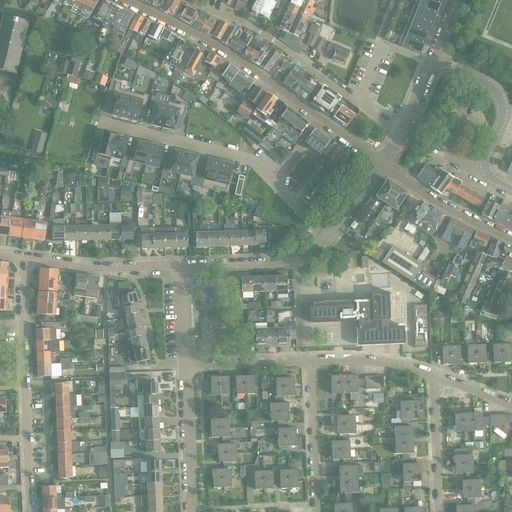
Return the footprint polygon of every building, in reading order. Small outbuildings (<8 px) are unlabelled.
[(71,10),(76,0),(66,0),(63,6),(71,10)] [(80,14),(87,0),(76,0),(71,10),(80,14)] [(89,18),(98,0),(87,0),(80,14),(89,18)] [(104,23),(112,5),(101,0),(92,18),(104,23)] [(159,10),(163,0),(137,0),(159,11),(159,10)] [(173,16),(180,1),(177,0),(163,0),(159,10),(163,12),(164,14),(167,15),(168,15),(173,17),(173,16)] [(240,0),(238,0),(235,8),(243,12),(247,3),(240,0)] [(259,16),(263,8),(264,4),(257,0),(251,13),(259,16)] [(277,9),(279,5),(268,0),(266,0),(264,4),(263,8),(271,12),(273,7),(277,9)] [(303,0),(300,8),(313,14),(315,10),(311,8),(315,0),(317,0),(320,1),(320,0),(303,0)] [(436,14),(440,4),(430,0),(416,0),(414,5),(436,14)] [(191,27),(199,11),(180,1),(173,16),(191,27)] [(296,16),(300,8),(290,3),(288,8),(285,7),(283,10),(296,16)] [(114,29),(123,11),(112,5),(104,23),(102,26),(113,31),(114,29)] [(432,24),(436,14),(414,5),(410,16),(432,24)] [(269,16),(271,12),(263,8),(259,16),(271,22),(273,18),(269,16)] [(311,18),(313,14),(300,8),(296,16),(306,21),(308,16),(311,18)] [(292,25),(296,16),(283,10),(281,14),(285,16),(283,20),(292,25)] [(124,34),(133,16),(123,11),(113,31),(123,36),(124,34)] [(200,31),(208,16),(199,11),(191,27),(200,31)] [(251,14),(248,18),(253,21),(255,23),(255,24),(260,27),(263,22),(257,19),(258,17),(251,14)] [(137,33),(144,19),(136,15),(126,35),(130,37),(133,31),(137,33)] [(209,36),(217,21),(208,16),(200,31),(209,36)] [(304,25),(306,21),(296,16),(292,25),(305,31),(307,27),(304,25)] [(428,34),(432,24),(410,16),(406,26),(428,34)] [(0,70),(16,75),(28,23),(3,17),(1,23),(0,22),(0,70)] [(144,37),(151,23),(144,19),(137,33),(144,37)] [(285,40),(292,25),(283,20),(281,24),(278,23),(275,28),(282,31),(279,38),(285,40)] [(221,41),(229,26),(220,22),(212,36),(221,41)] [(164,29),(154,24),(143,44),(149,47),(153,39),(157,41),(160,37),(161,34),(164,29)] [(64,28),(57,25),(54,32),(61,35),(64,28)] [(298,38),(300,33),(304,35),(305,31),(292,25),(285,40),(283,43),(287,45),(289,46),(294,36),(298,38)] [(318,38),(322,29),(313,25),(309,33),(311,34),(306,45),(313,48),(317,37),(318,38)] [(424,44),(428,34),(406,26),(402,36),(424,44)] [(237,40),(241,33),(231,27),(221,43),(229,47),(234,39),(237,40)] [(161,34),(160,37),(173,44),(175,38),(176,36),(165,31),(163,35),(161,34)] [(270,50),(248,36),(245,40),(249,42),(245,48),(247,49),(264,60),(270,50)] [(420,55),(424,44),(402,36),(398,46),(402,47),(401,47),(420,55)] [(180,52),(185,43),(175,38),(173,44),(164,61),(169,64),(171,59),(178,62),(183,54),(180,52)] [(320,51),(321,47),(324,40),(318,38),(313,48),(320,51)] [(241,54),(246,46),(237,40),(234,39),(229,47),(241,54)] [(348,55),(350,51),(330,43),(326,51),(332,54),(329,60),(344,66),(349,56),(348,55)] [(200,65),(205,55),(196,50),(196,49),(193,47),(191,51),(194,53),(189,62),(198,68),(200,65)] [(264,60),(247,49),(242,56),(259,67),(264,60)] [(136,53),(130,50),(127,56),(133,59),(136,53)] [(280,67),(286,58),(277,52),(276,54),(270,50),(264,60),(259,67),(268,72),(275,63),(280,67)] [(228,63),(209,52),(204,62),(213,66),(215,67),(214,69),(219,72),(219,71),(222,68),(224,69),(228,63)] [(288,72),(293,63),(286,58),(280,67),(275,63),(268,72),(279,80),(283,75),(284,75),(287,71),(288,72)] [(65,74),(69,62),(63,60),(59,72),(65,74)] [(76,77),(80,65),(70,62),(67,74),(76,77)] [(193,77),(198,68),(189,62),(184,70),(193,77)] [(254,82),(230,64),(221,77),(235,86),(237,82),(244,87),(241,91),(245,94),(254,82)] [(207,74),(203,72),(205,68),(200,65),(198,68),(193,77),(203,82),(207,74)] [(217,82),(223,73),(219,71),(219,72),(214,69),(215,67),(213,66),(207,77),(217,82)] [(91,82),(94,73),(85,70),(82,80),(91,82)] [(176,83),(181,75),(175,70),(170,79),(176,83)] [(290,88),(299,76),(292,71),(282,83),(290,88)] [(105,86),(108,78),(98,75),(94,84),(104,87),(105,85),(105,86)] [(298,94),(307,82),(299,76),(290,88),(298,94)] [(116,82),(111,99),(117,100),(119,90),(120,90),(122,84),(116,82)] [(307,82),(298,94),(305,100),(314,88),(307,82)] [(254,109),(265,92),(257,86),(246,103),(254,109)] [(318,109),(331,91),(324,86),(311,104),(318,109)] [(68,103),(72,91),(65,89),(62,101),(68,103)] [(117,100),(113,116),(125,119),(131,93),(120,90),(119,90),(117,100)] [(330,114),(341,98),(331,91),(318,109),(328,117),(330,114)] [(131,93),(125,119),(137,122),(141,107),(144,96),(143,96),(131,93)] [(186,93),(183,98),(190,103),(194,98),(186,93)] [(144,96),(141,107),(146,108),(149,96),(143,94),(143,96),(144,96)] [(270,110),(277,100),(268,94),(254,113),(265,122),(267,119),(266,119),(272,111),(270,110)] [(151,96),(148,108),(154,110),(156,102),(157,102),(158,98),(151,96)] [(453,100),(451,105),(460,109),(462,105),(453,100)] [(247,119),(254,109),(246,103),(244,101),(236,112),(247,119)] [(267,119),(265,122),(273,128),(287,109),(288,107),(280,101),(279,102),(272,111),(266,119),(267,119)] [(154,110),(150,125),(151,125),(151,126),(161,128),(162,128),(168,105),(167,105),(157,102),(156,102),(154,110)] [(168,105),(162,128),(163,128),(163,129),(173,131),(174,131),(178,116),(181,105),(180,105),(168,102),(167,105),(168,105)] [(181,105),(178,116),(183,117),(186,105),(180,103),(180,105),(181,105)] [(347,127),(354,116),(341,106),(333,117),(347,127)] [(273,128),(272,129),(283,137),(294,145),(296,141),(300,135),(308,124),(287,109),(273,128)] [(242,132),(250,139),(259,130),(252,122),(242,132)] [(315,128),(305,142),(305,143),(321,154),(314,163),(323,170),(325,168),(331,159),(328,157),(336,147),(337,145),(335,144),(315,129),(316,129),(315,128)] [(99,150),(97,159),(98,159),(109,162),(110,162),(111,157),(110,157),(116,136),(104,133),(99,150)] [(116,136),(110,157),(111,157),(122,160),(123,160),(124,156),(128,139),(116,136)] [(134,158),(133,162),(134,163),(145,165),(151,145),(138,142),(134,158)] [(268,144),(265,149),(270,153),(273,148),(268,144)] [(151,145),(145,165),(158,168),(159,164),(161,153),(163,148),(151,145)] [(331,159),(325,168),(330,172),(341,156),(343,152),(336,147),(328,157),(331,159)] [(94,148),(91,160),(97,162),(98,159),(97,159),(99,150),(94,148)] [(169,167),(168,172),(169,172),(180,175),(185,154),(184,153),(175,151),(173,151),(169,167)] [(180,175),(179,179),(190,182),(191,182),(194,173),(198,157),(196,156),(187,154),(185,154),(180,175)] [(304,155),(288,175),(308,192),(315,183),(325,172),(323,170),(314,163),(304,155)] [(122,160),(120,168),(126,169),(129,157),(124,156),(123,160),(122,160)] [(126,169),(125,174),(131,175),(134,163),(133,162),(134,158),(129,157),(126,169)] [(204,176),(201,188),(213,191),(214,191),(215,188),(214,187),(220,162),(208,159),(204,176)] [(8,162),(7,171),(18,173),(19,173),(20,164),(20,163),(8,162)] [(220,162),(214,187),(215,188),(226,190),(233,165),(220,162)] [(29,165),(21,163),(19,176),(27,177),(29,165)] [(430,188),(439,175),(425,165),(416,178),(430,188)] [(164,166),(161,178),(167,179),(169,172),(168,172),(169,167),(164,166)] [(445,189),(453,179),(442,171),(439,175),(430,188),(441,196),(445,189)] [(325,172),(315,183),(321,188),(330,176),(325,172)] [(190,182),(190,185),(196,187),(199,174),(194,173),(191,182),(190,182)] [(74,185),(74,174),(64,174),(64,186),(74,185)] [(199,174),(196,187),(201,188),(204,176),(199,174)] [(85,178),(77,178),(76,187),(85,187),(85,178)] [(455,194),(460,184),(461,182),(453,178),(453,179),(445,189),(450,192),(449,193),(453,195),(453,194),(455,194)] [(107,179),(98,179),(99,187),(107,187),(107,179)] [(386,203),(397,187),(388,180),(376,197),(386,203)] [(485,199),(460,184),(455,194),(479,208),(481,205),(485,199)] [(396,210),(407,193),(397,187),(386,203),(396,210)] [(154,193),(153,204),(163,204),(163,194),(154,193)] [(493,222),(500,207),(488,201),(485,207),(481,216),(493,222)] [(416,228),(429,206),(421,202),(408,223),(416,228)] [(64,242),(64,228),(64,220),(54,220),(55,213),(56,206),(51,205),(50,212),(49,220),(47,236),(52,237),(52,242),(64,242)] [(511,230),(511,229),(511,209),(500,205),(500,207),(493,222),(511,230)] [(424,233),(437,211),(429,206),(416,228),(424,233)] [(261,218),(264,211),(257,207),(254,215),(261,218)] [(1,217),(0,221),(0,235),(0,236),(4,236),(5,236),(9,236),(13,213),(9,212),(2,211),(1,217)] [(432,238),(445,216),(437,211),(424,233),(432,238)] [(20,238),(23,220),(16,219),(16,213),(13,213),(9,236),(13,237),(14,238),(17,238),(19,238),(20,238)] [(242,246),(242,232),(234,232),(234,218),(230,218),(230,220),(231,246),(242,246)] [(464,248),(473,230),(451,219),(442,237),(447,239),(446,241),(458,247),(459,245),(464,248)] [(87,241),(87,227),(87,220),(75,221),(75,227),(75,241),(87,241)] [(121,240),(121,226),(121,220),(110,220),(110,226),(110,240),(121,240)] [(133,240),(133,226),(133,220),(121,220),(121,226),(121,240),(133,240)] [(231,246),(230,220),(226,220),(226,225),(224,225),(224,233),(219,233),(219,247),(231,246)] [(33,240),(36,222),(25,221),(22,238),(23,238),(24,239),(28,240),(29,239),(33,240)] [(219,247),(219,233),(218,226),(211,226),(211,221),(207,221),(207,226),(207,247),(219,247)] [(354,230),(358,225),(354,221),(350,227),(354,230)] [(44,241),(47,224),(36,222),(33,240),(37,240),(38,241),(41,242),(43,241),(44,241)] [(99,241),(98,227),(98,223),(93,223),(93,227),(87,227),(87,241),(99,241)] [(110,240),(110,226),(98,227),(99,241),(110,240)] [(207,247),(207,226),(203,226),(199,226),(200,233),(195,233),(196,248),(207,247)] [(271,226),(258,227),(256,227),(257,232),(253,232),(254,246),(265,245),(265,240),(271,240),(271,226)] [(75,241),(75,227),(64,228),(64,242),(75,241)] [(176,248),(176,229),(176,228),(164,229),(165,249),(176,248)] [(153,249),(153,229),(141,229),(141,249),(153,249)] [(165,249),(164,229),(153,229),(153,249),(165,249)] [(188,248),(187,229),(176,229),(176,248),(188,248)] [(281,248),(291,234),(283,229),(278,236),(281,238),(276,245),(281,248)] [(254,246),(253,232),(242,232),(242,246),(254,246)] [(485,248),(490,238),(476,232),(469,247),(474,249),(476,244),(485,248)] [(367,240),(364,238),(356,233),(353,239),(356,240),(364,245),(367,240)] [(496,259),(502,243),(493,239),(486,255),(487,256),(496,259)] [(366,247),(364,245),(356,240),(353,245),(363,252),(366,247)] [(427,244),(418,261),(423,263),(432,246),(427,244)] [(511,259),(511,246),(505,244),(500,255),(511,259)] [(423,265),(392,246),(382,263),(412,282),(421,269),(423,265)] [(371,257),(370,257),(376,260),(377,260),(382,251),(377,247),(371,256),(371,257)] [(487,256),(486,255),(477,251),(472,262),(482,266),(487,256)] [(511,273),(511,259),(500,255),(499,258),(504,260),(500,268),(503,269),(503,270),(511,273)] [(454,279),(461,265),(463,261),(461,260),(462,258),(457,256),(454,259),(452,264),(450,263),(444,275),(454,279)] [(477,279),(482,266),(472,262),(467,275),(477,279)] [(9,270),(10,264),(0,263),(0,274),(8,275),(8,270),(9,270)] [(57,277),(57,270),(40,269),(40,270),(39,272),(39,275),(40,276),(39,280),(59,282),(60,277),(57,277)] [(429,294),(436,279),(421,269),(412,282),(429,294)] [(509,285),(511,277),(511,273),(503,270),(499,282),(509,285)] [(8,281),(8,275),(0,274),(0,286),(9,287),(9,281),(8,281)] [(505,295),(509,285),(499,282),(487,277),(488,277),(482,274),(480,278),(486,281),(486,280),(488,281),(492,282),(489,289),(495,291),(505,295)] [(85,297),(86,291),(88,277),(76,275),(73,296),(85,297)] [(450,290),(454,279),(444,275),(441,281),(437,279),(432,291),(444,295),(447,288),(450,290)] [(473,287),(477,279),(467,275),(463,283),(473,287)] [(97,292),(99,278),(88,277),(86,291),(97,292)] [(276,291),(275,277),(265,278),(265,292),(276,291)] [(287,280),(287,277),(275,277),(276,291),(276,295),(288,295),(288,291),(287,280)] [(253,292),(252,278),(241,279),(241,293),(253,292)] [(265,292),(265,278),(252,278),(253,292),(265,292)] [(56,292),(57,285),(59,285),(59,282),(39,280),(39,284),(38,285),(38,288),(39,289),(39,291),(56,292)] [(468,299),(473,287),(463,283),(458,295),(462,297),(460,303),(464,304),(466,299),(468,299)] [(8,294),(9,287),(0,286),(0,299),(7,299),(7,294),(8,294)] [(500,308),(505,295),(495,291),(495,292),(489,290),(485,300),(486,301),(485,303),(490,304),(500,308)] [(61,299),(56,299),(56,294),(39,292),(39,294),(38,295),(37,298),(38,299),(38,304),(55,305),(63,305),(67,306),(68,302),(68,301),(61,301),(61,299)] [(138,304),(135,292),(117,296),(120,308),(138,304)] [(314,307),(309,307),(310,323),(311,323),(311,322),(312,322),(325,322),(326,322),(340,321),(340,322),(341,322),(341,321),(350,321),(355,321),(359,321),(359,327),(359,329),(357,329),(358,346),(404,344),(404,331),(404,327),(389,328),(389,320),(389,319),(388,319),(387,293),(388,293),(388,292),(386,292),(377,293),(373,293),(371,293),(371,300),(366,300),(313,302),(314,307)] [(497,317),(500,308),(490,304),(485,303),(484,302),(484,303),(479,301),(476,312),(481,314),(482,312),(487,314),(497,317)] [(74,315),(75,303),(68,302),(67,306),(67,309),(66,314),(74,315)] [(54,322),(55,305),(38,304),(38,308),(37,309),(37,312),(37,313),(37,315),(45,315),(45,322),(54,322)] [(140,315),(138,304),(120,308),(119,308),(121,319),(140,315)] [(441,307),(434,304),(432,309),(439,312),(441,307)] [(426,306),(414,307),(415,349),(427,349),(426,306)] [(142,326),(140,315),(121,319),(123,330),(129,329),(142,326)] [(296,338),(295,322),(289,323),(289,328),(278,329),(279,347),(290,347),(290,338),(296,338)] [(56,341),(56,329),(59,329),(58,323),(41,323),(42,329),(36,330),(36,342),(49,341),(56,341)] [(267,348),(267,329),(256,330),(256,324),(250,324),(250,340),(255,340),(256,348),(267,348)] [(279,347),(278,329),(278,325),(274,325),(274,329),(267,329),(267,348),(279,347)] [(145,337),(142,326),(129,329),(131,340),(145,337)] [(103,339),(103,331),(95,331),(95,339),(103,339)] [(147,349),(145,337),(131,340),(134,352),(147,349)] [(50,353),(49,341),(36,342),(37,354),(50,353)] [(59,341),(56,341),(49,341),(50,353),(59,353),(59,341)] [(511,362),(511,351),(511,344),(502,345),(502,363),(511,362)] [(486,363),(486,353),(490,352),(489,345),(477,346),(477,364),(486,363)] [(502,363),(502,345),(489,345),(490,352),(493,352),(493,363),(502,363)] [(461,364),(460,354),(464,353),(464,346),(451,347),(452,365),(461,364)] [(477,364),(477,346),(464,346),(464,353),(468,353),(468,364),(477,364)] [(452,365),(451,347),(438,347),(439,354),(442,354),(443,365),(452,365)] [(150,360),(147,349),(134,352),(128,353),(131,366),(137,365),(136,363),(150,360)] [(50,365),(50,353),(37,354),(37,366),(50,365)] [(51,377),(50,365),(37,366),(38,377),(51,377)] [(61,376),(61,369),(60,365),(50,365),(51,377),(61,376)] [(124,380),(124,373),(109,373),(110,386),(121,385),(121,380),(124,380)] [(294,387),(294,378),(283,379),(283,375),(276,375),(276,388),(294,387)] [(362,387),(361,380),(358,380),(357,375),(348,376),(349,394),(358,393),(358,387),(362,387)] [(258,387),(258,381),(254,381),(254,376),(245,377),(245,395),(254,394),(254,387),(258,387)] [(340,394),(339,376),(331,377),(331,381),(327,381),(328,388),(331,388),(331,395),(340,394)] [(349,394),(348,376),(339,376),(340,394),(349,394)] [(233,388),(232,382),(229,382),(229,377),(220,378),(220,396),(229,395),(229,388),(233,388)] [(245,395),(245,377),(236,377),(236,381),(232,382),(233,388),(236,388),(237,395),(245,395)] [(371,389),(371,377),(365,377),(365,380),(361,380),(362,387),(365,386),(365,390),(371,389)] [(220,396),(220,378),(211,378),(211,382),(207,383),(207,389),(211,389),(211,396),(220,396)] [(69,395),(68,383),(55,384),(56,396),(69,395)] [(157,383),(143,384),(144,395),(157,395),(157,383)] [(295,396),(294,387),(276,388),(277,397),(275,397),(275,401),(284,400),(284,397),(295,396)] [(374,402),(384,402),(384,393),(374,393),(374,402)] [(69,407),(69,395),(56,396),(56,408),(69,407)] [(157,395),(144,395),(137,396),(138,407),(158,406),(157,395)] [(418,411),(418,401),(407,402),(407,398),(395,399),(395,403),(400,403),(400,412),(418,411)] [(289,413),(288,404),(284,404),(284,400),(275,401),(275,404),(270,404),(271,414),(289,413)] [(158,418),(158,406),(138,407),(138,419),(139,419),(158,418)] [(70,418),(69,407),(56,408),(56,419),(70,418)] [(418,419),(418,411),(400,412),(401,424),(408,424),(408,420),(418,419)] [(289,422),(289,413),(271,414),(271,422),(278,422),(278,426),(285,426),(285,422),(289,422)] [(355,425),(355,416),(348,416),(348,413),(341,413),(341,417),(337,417),(337,426),(355,425)] [(482,413),(473,414),(473,432),(482,431),(482,425),(490,424),(489,417),(482,418),(482,413)] [(464,432),(464,414),(455,414),(455,419),(451,419),(452,426),(455,426),(456,432),(464,432)] [(473,432),(473,414),(464,414),(464,432),(473,432)] [(233,420),(228,420),(228,416),(221,416),(221,420),(211,420),(211,429),(229,429),(229,428),(233,428),(233,420)] [(70,430),(70,418),(56,419),(57,431),(70,430)] [(159,429),(158,418),(139,419),(140,430),(159,429)] [(413,436),(412,427),(408,427),(408,424),(401,424),(401,427),(394,428),(395,437),(413,436)] [(356,434),(355,425),(337,426),(338,435),(342,434),(342,438),(349,438),(349,434),(356,434)] [(296,438),(296,429),(285,429),(285,426),(278,426),(278,438),(296,438)] [(159,441),(159,429),(140,430),(140,441),(145,441),(159,441)] [(229,441),(229,429),(211,429),(211,438),(222,438),(222,441),(229,441)] [(71,443),(70,430),(57,431),(57,443),(71,443)] [(413,445),(413,436),(395,437),(395,446),(413,445)] [(297,446),(296,438),(278,438),(279,451),(286,451),(286,447),(297,446)] [(350,451),(349,438),(342,438),(342,442),(331,442),(332,451),(350,451)] [(160,452),(159,441),(145,441),(140,441),(140,448),(146,447),(146,453),(160,452)] [(236,453),(236,444),(229,444),(229,441),(222,441),(222,445),(218,445),(218,454),(236,453)] [(71,457),(71,443),(57,443),(58,457),(71,457)] [(413,453),(413,445),(395,446),(395,454),(402,454),(402,458),(409,457),(409,454),(413,453)] [(0,467),(15,467),(15,456),(8,456),(8,448),(0,448),(0,467)] [(473,465),(472,449),(465,449),(465,456),(455,456),(455,465),(473,465)] [(123,458),(123,450),(110,450),(111,458),(123,458)] [(353,463),(352,457),(350,457),(350,451),(332,451),(332,460),(343,460),(343,464),(350,463),(353,463)] [(237,462),(236,453),(218,454),(219,463),(223,463),(223,466),(230,466),(230,462),(237,462)] [(72,466),(71,457),(58,457),(58,467),(72,466)] [(161,472),(160,460),(146,461),(147,472),(161,472)] [(124,468),(123,461),(113,461),(114,474),(119,473),(119,468),(124,468)] [(421,473),(420,464),(409,464),(409,461),(402,461),(403,474),(421,473)] [(343,467),(339,467),(339,476),(357,476),(362,475),(362,467),(357,467),(357,466),(350,467),(350,463),(343,464),(343,467)] [(473,477),(473,465),(455,465),(455,474),(466,474),(466,477),(473,477)] [(72,478),(72,466),(58,467),(59,479),(72,478)] [(231,479),(230,466),(223,466),(223,470),(213,470),(213,479),(231,479)] [(273,489),(273,479),(276,478),(276,471),(276,468),(272,468),(272,471),(264,472),(264,490),(273,489)] [(298,488),(298,477),(302,477),(301,470),(288,471),(289,489),(298,488)] [(289,489),(288,471),(276,471),(276,478),(280,478),(280,489),(289,489)] [(161,483),(161,472),(147,472),(147,484),(161,483)] [(264,490),(264,472),(251,472),(251,479),(255,479),(255,490),(264,490)] [(421,482),(421,473),(403,474),(403,486),(410,486),(410,482),(421,482)] [(358,484),(357,476),(339,476),(340,485),(358,484)] [(481,489),(480,480),(476,480),(476,477),(473,477),(466,477),(467,481),(462,481),(463,490),(481,489)] [(231,488),(231,479),(213,479),(213,488),(224,488),(224,491),(231,491),(231,488)] [(162,495),(161,483),(147,484),(148,495),(162,495)] [(358,493),(358,484),(340,485),(340,494),(345,493),(345,497),(352,497),(352,493),(358,493)] [(56,494),(55,486),(42,487),(43,499),(60,498),(60,494),(56,494)] [(481,498),(481,489),(463,490),(463,499),(467,499),(467,503),(475,502),(474,498),(481,498)] [(162,507),(162,495),(148,495),(141,496),(141,508),(148,507),(162,507)] [(109,508),(109,496),(100,497),(100,509),(109,508)] [(0,511),(10,511),(10,498),(0,498),(0,511)] [(60,498),(43,499),(43,511),(56,510),(65,510),(64,498),(60,498)] [(352,511),(352,501),(345,501),(345,504),(334,505),(334,511),(352,511)] [(474,511),(475,502),(467,503),(468,506),(457,506),(456,511),(474,511)]
